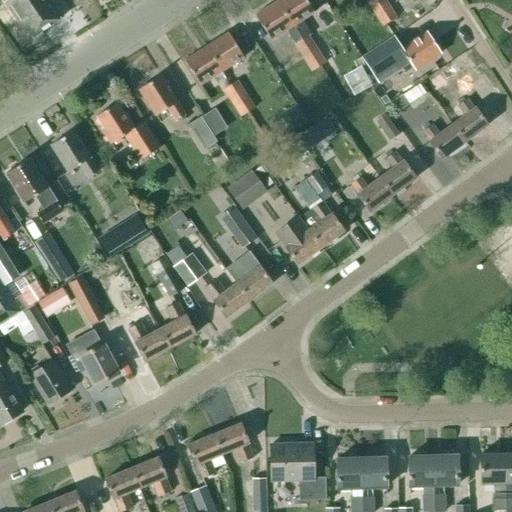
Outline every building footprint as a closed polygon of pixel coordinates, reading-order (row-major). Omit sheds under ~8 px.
[(6,0),(4,2),(28,39),(62,17),(53,3),(56,0),(6,0)] [(305,0),(278,0),(276,2),(292,27),(300,40),(308,35),(311,34),(302,20),(313,13),(305,0)] [(384,0),(365,0),(374,12),(387,4),(384,0)] [(300,40),(292,27),(276,2),(254,15),(270,40),(286,30),(295,43),(300,40)] [(387,4),(374,12),(382,26),(396,17),(387,4)] [(440,53),(426,32),(402,48),(394,36),(361,58),(370,70),(371,69),(377,78),(393,67),(396,72),(410,63),(415,70),(440,53)] [(227,33),(205,47),(221,71),(243,58),(227,33)] [(308,35),(300,40),(295,43),(303,57),(316,49),(308,35)] [(221,71),(205,47),(184,60),(199,85),(213,76),(218,83),(225,78),(221,71)] [(316,49),(303,57),(311,70),(324,62),(316,49)] [(446,82),(457,75),(450,65),(439,73),(446,82)] [(483,109),(500,97),(484,74),(467,86),(483,109)] [(160,75),(138,89),(154,115),(167,107),(175,120),(184,115),(160,75)] [(356,94),(373,86),(368,75),(351,83),(356,94)] [(224,89),(232,102),(245,94),(237,81),(224,89)] [(245,94),(232,102),(240,116),(254,108),(245,94)] [(395,114),(408,105),(402,95),(388,103),(395,114)] [(465,115),(452,125),(464,142),(487,125),(475,108),(473,109),(466,100),(458,106),(465,115)] [(115,103),(96,116),(103,127),(101,128),(110,143),(123,134),(140,160),(159,148),(143,123),(134,128),(124,113),(122,115),(115,103)] [(301,106),(285,116),(294,131),(310,121),(301,106)] [(226,127),(215,108),(202,116),(214,135),(226,127)] [(400,133),(385,113),(374,121),(389,141),(400,133)] [(216,141),(200,116),(187,125),(203,150),(216,141)] [(309,148),(336,130),(327,118),(301,136),(309,148)] [(464,142),(452,125),(438,135),(432,125),(423,131),(430,141),(428,142),(441,159),(464,142)] [(73,131),(50,145),(67,172),(80,164),(88,178),(97,172),(89,159),(90,158),(73,131)] [(288,163),(305,152),(294,136),(278,148),(288,163)] [(393,169),(380,178),(392,195),(415,178),(403,161),(401,163),(394,153),(385,159),(393,169)] [(343,174),(332,157),(320,165),(331,182),(343,174)] [(35,196),(42,208),(35,213),(42,224),(62,211),(55,201),(29,158),(5,173),(23,203),(35,196)] [(227,189),(240,207),(264,189),(251,171),(227,189)] [(320,200),(321,202),(332,195),(316,172),(305,180),(320,200)] [(392,195),(380,178),(366,188),(359,178),(350,184),(357,195),(369,212),(392,195)] [(320,200),(305,180),(293,188),(308,209),(320,200)] [(320,222),(308,231),(320,248),(343,231),(330,214),(321,202),(311,210),(320,222)] [(256,237),(235,208),(220,219),(241,249),(256,237)] [(0,210),(0,232),(4,239),(14,233),(0,210)] [(173,230),(186,221),(179,211),(166,220),(173,230)] [(138,216),(97,236),(106,252),(147,231),(138,216)] [(320,248),(308,231),(297,217),(274,233),(297,265),(320,248)] [(33,242),(57,283),(72,273),(48,233),(33,242)] [(173,266),(185,257),(177,246),(165,254),(173,266)] [(0,276),(4,284),(17,276),(0,248),(0,276)] [(205,273),(191,253),(185,257),(173,266),(187,286),(205,273)] [(247,275),(235,283),(248,301),(271,284),(249,255),(238,262),(247,275)] [(507,287),(489,262),(460,284),(454,276),(421,299),(427,307),(394,331),(412,356),(455,324),(471,346),(480,339),(466,319),(463,321),(462,320),(507,287)] [(183,288),(171,267),(156,275),(169,297),(183,288)] [(70,284),(90,323),(102,317),(102,318),(103,318),(82,277),(70,284)] [(225,317),(248,301),(235,283),(224,292),(215,280),(204,288),(213,300),(225,317)] [(25,308),(44,295),(35,281),(19,291),(21,294),(17,297),(25,308)] [(0,307),(11,301),(0,283),(0,307)] [(68,298),(62,287),(51,293),(57,304),(68,298)] [(172,323),(159,329),(169,348),(194,334),(184,316),(177,303),(165,309),(172,323)] [(22,313),(41,344),(53,337),(34,306),(22,313)] [(0,329),(4,335),(20,325),(14,316),(0,325),(0,329)] [(144,361),(169,348),(159,329),(146,336),(139,323),(128,329),(135,342),(134,343),(144,361)] [(118,373),(103,344),(100,345),(93,332),(67,345),(80,371),(86,368),(94,385),(118,373)] [(0,423),(21,411),(0,372),(0,364),(6,361),(0,349),(0,423)] [(29,375),(47,404),(71,389),(53,361),(29,375)] [(240,423),(213,434),(221,454),(235,448),(240,462),(253,458),(248,443),(240,423)] [(208,459),(221,454),(213,434),(187,445),(195,465),(196,464),(202,478),(214,473),(208,459)] [(312,443),(269,445),(270,481),(298,481),(299,500),(326,499),(325,477),(313,478),(312,443)] [(511,453),(503,454),(504,483),(505,510),(511,509),(511,453)] [(494,510),(505,510),(505,493),(504,483),(503,454),(479,455),(480,484),(493,484),(494,510)] [(432,456),(433,511),(445,511),(444,484),(457,484),(456,455),(432,456)] [(423,511),(428,511),(433,511),(432,456),(408,457),(409,485),(422,485),(423,511)] [(157,457),(130,468),(138,488),(152,483),(158,496),(170,491),(157,457)] [(385,457),(360,458),(361,511),(372,511),(372,487),(385,486),(385,457)] [(351,511),(361,511),(360,458),(336,459),(337,488),(351,487),(351,511)] [(126,493),(138,488),(130,468),(104,479),(112,499),(114,498),(119,511),(131,507),(126,493)] [(266,511),(265,478),(251,479),(253,511),(266,511)] [(216,511),(205,485),(189,492),(197,511),(216,511)] [(74,491),(48,502),(51,511),(82,511),(74,491)] [(173,499),(177,511),(195,511),(188,493),(173,499)] [(51,511),(48,502),(23,511),(51,511)]
